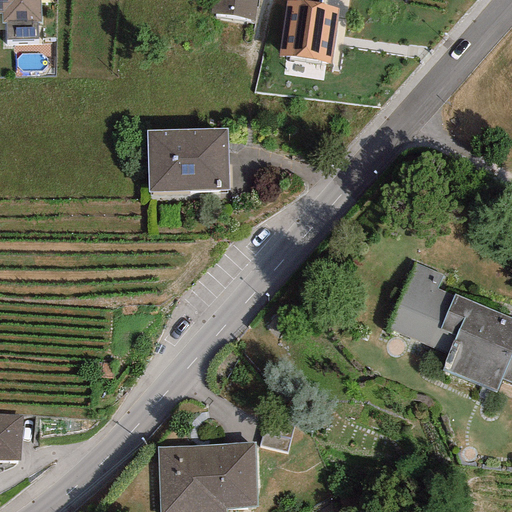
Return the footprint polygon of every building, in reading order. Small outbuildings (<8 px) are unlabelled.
[(0,0),(0,13),(1,14),(1,23),(6,23),(6,40),(37,39),(37,23),(41,23),(40,0),(0,0)] [(256,0),(212,0),(211,14),(254,21),(256,0)] [(338,9),(287,1),(278,54),(329,63),(338,9)] [(226,129),(146,131),(148,193),(228,190),(226,129)] [(511,317),(455,294),(454,296),(437,289),(442,275),(412,263),(385,329),(447,355),(441,370),(496,392),(501,380),(511,384),(511,317)] [(22,416),(0,414),(0,461),(19,462),(22,416)] [(293,428),(266,422),(260,448),(287,454),(293,428)] [(157,447),(159,511),(226,511),(226,509),(257,507),(254,442),(157,447)]
